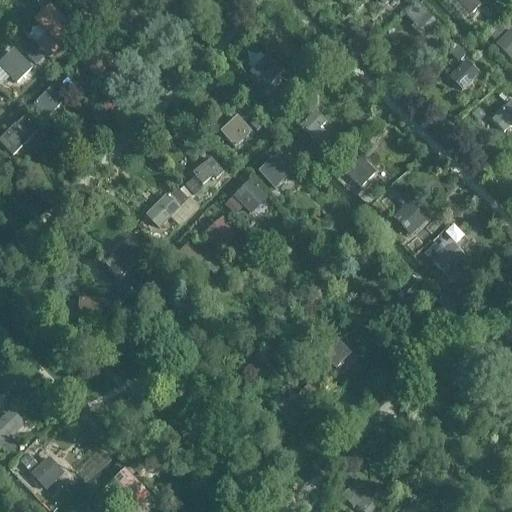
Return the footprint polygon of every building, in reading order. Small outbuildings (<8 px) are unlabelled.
[(63,0),(81,17),(97,0),(63,0)] [(180,0),(177,3),(197,22),(216,2),(214,0),(180,0)] [(377,0),(387,9),(395,0),(377,0)] [(458,0),(453,6),(472,25),(491,5),(486,0),(458,0)] [(425,36),(440,23),(421,1),(406,14),(425,36)] [(27,33),(51,54),(76,26),(53,5),(27,33)] [(511,29),(499,42),(511,56),(511,29)] [(0,60),(0,75),(12,87),(31,67),(11,49),(0,60)] [(246,71),(266,90),(285,70),(265,51),(246,71)] [(64,74),(84,93),(103,73),(83,54),(64,74)] [(443,76),(463,94),(482,75),(462,56),(443,76)] [(207,143),(227,162),(246,142),(226,124),(207,143)] [(0,138),(0,169),(4,173),(23,153),(3,134),(0,138)] [(337,171),(356,190),(375,170),(356,151),(337,171)] [(260,171),(280,190),(295,173),(275,155),(260,171)] [(171,194),(183,207),(224,169),(212,156),(171,194)] [(231,197),(251,215),(270,195),(250,177),(231,197)] [(137,219),(156,238),(175,218),(156,200),(137,219)] [(396,215),(411,235),(429,221),(414,201),(396,215)] [(227,217),(209,228),(221,248),(239,237),(227,217)] [(459,243),(467,235),(456,224),(448,232),(459,243)] [(104,260),(124,279),(150,251),(129,232),(117,244),(118,245),(104,260)] [(414,271),(434,290),(453,270),(433,251),(414,271)] [(129,303),(149,322),(168,302),(148,283),(129,303)] [(73,327),(100,326),(99,299),(72,299),(73,327)] [(364,319),(383,338),(402,318),(383,300),(364,319)] [(511,318),(500,332),(511,343),(511,318)] [(326,356),(338,367),(353,351),(341,340),(326,356)] [(273,410),(293,429),(312,409),(292,390),(273,410)] [(0,443),(5,449),(31,426),(14,406),(0,418),(0,443)] [(27,473),(46,492),(65,472),(46,453),(27,473)] [(113,481),(132,500),(151,480),(132,462),(113,481)] [(339,495),(356,511),(360,511),(378,494),(358,475),(339,495)]
